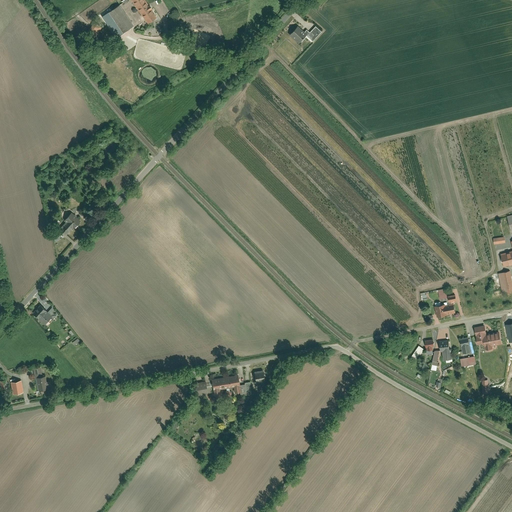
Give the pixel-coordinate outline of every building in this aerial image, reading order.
[(133,0),(147,21),(156,16),(145,0),(133,0)] [(160,0),(158,0),(152,4),(162,21),(170,16),(160,0)] [(119,33),(133,24),(120,4),(110,11),(118,23),(115,26),(119,33)] [(96,35),(103,26),(96,21),(89,30),(96,35)] [(297,27),(290,35),(300,43),(307,36),(312,40),(321,30),(316,25),(310,32),(307,29),(304,33),(297,27)] [(82,220),(73,212),(66,219),(69,221),(66,225),(68,227),(72,230),(75,227),(76,228),(82,220)] [(511,252),(502,255),(505,266),(511,264),(511,252)] [(511,283),(509,272),(499,274),(503,294),(511,292),(511,283)] [(448,289),(440,290),(442,300),(450,299),(448,289)] [(447,303),(436,305),(438,317),(449,315),(449,314),(448,306),(447,303)] [(456,304),(448,306),(449,314),(458,312),(456,304)] [(42,306),(35,313),(41,319),(48,312),(42,306)] [(54,318),(60,312),(55,306),(49,313),(53,317),(54,318)] [(48,312),(41,319),(46,324),(53,317),(49,313),(48,312)] [(487,325),(476,327),(479,343),(486,342),(487,350),(495,348),(494,345),(503,343),(501,332),(488,334),(487,325)] [(470,337),(461,339),(464,353),(473,351),(470,337)] [(435,339),(426,340),(427,347),(430,346),(430,350),(434,349),(434,346),(436,346),(435,339)] [(452,340),(441,341),(442,350),(446,350),(453,349),(452,340)] [(425,348),(420,345),(417,350),(422,354),(425,348)] [(476,356),(462,358),(463,367),(477,364),(476,356)] [(40,367),(34,368),(35,378),(36,378),(42,377),(40,367)] [(263,371),(255,372),(256,382),(265,381),(263,371)] [(42,377),(36,378),(38,390),(39,390),(40,390),(40,393),(44,392),(44,389),(48,389),(47,385),(50,385),(50,382),(46,382),(45,376),(42,377)] [(238,376),(213,380),(215,396),(221,395),(220,389),(234,386),(235,392),(240,391),(239,385),(238,376)] [(8,379),(2,380),(4,389),(10,387),(8,379)] [(22,380),(13,382),(15,394),(25,392),(22,380)] [(207,381),(198,383),(199,392),(209,390),(207,381)] [(241,396),(251,394),(249,382),(245,383),(245,384),(239,385),(240,391),(241,396)] [(177,419),(172,428),(176,430),(180,420),(177,419)]
